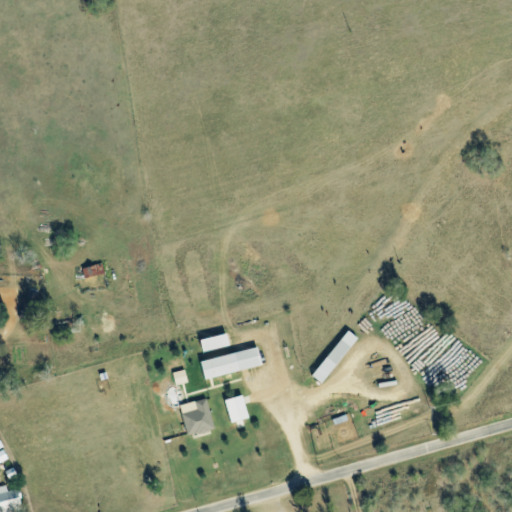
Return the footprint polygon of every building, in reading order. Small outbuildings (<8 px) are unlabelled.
[(79,269),(82,279),(102,273),(99,263),(79,269)] [(354,339),(344,331),(306,376),(316,384),(354,339)] [(199,380),(257,366),(253,348),(218,356),(217,348),(224,346),(221,334),(194,340),(197,353),(204,351),(206,359),(195,362),(199,380)] [(169,373),(173,386),(186,382),(182,370),(169,373)] [(221,400),(226,423),(244,419),(239,396),(221,400)] [(177,405),(184,436),(211,430),(204,399),(177,405)]
